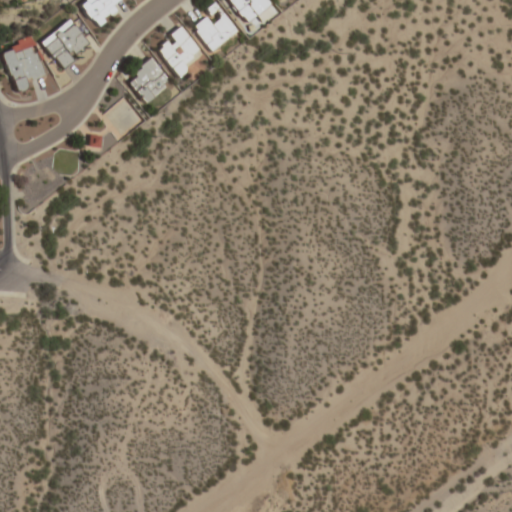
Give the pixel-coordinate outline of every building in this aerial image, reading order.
[(115,11),(111,6),(118,0),(83,0),(75,7),(93,29),(115,11)] [(224,0),(243,25),(268,8),(262,0),(224,0)] [(234,33),(220,14),(210,22),(205,15),(188,28),(207,53),(234,33)] [(36,42),(56,69),(87,47),(67,20),(36,42)] [(200,55),(177,27),(150,48),(173,77),(200,55)] [(9,50),(0,52),(0,60),(10,90),(42,79),(27,37),(7,44),(9,50)] [(168,83),(146,58),(120,81),(142,106),(168,83)]
